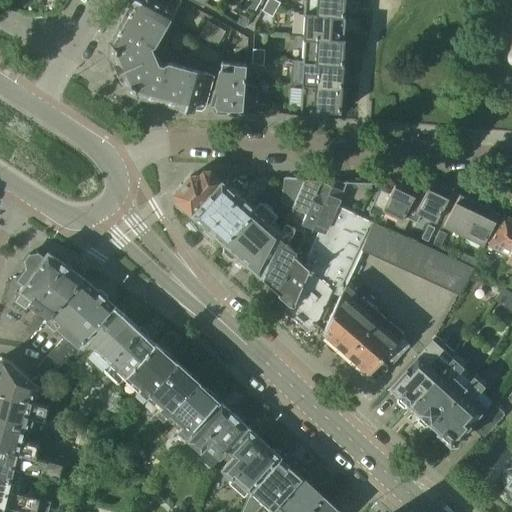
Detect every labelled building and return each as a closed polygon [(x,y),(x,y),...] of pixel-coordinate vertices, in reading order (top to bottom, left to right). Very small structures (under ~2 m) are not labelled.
[(156,44),(161,35),(180,0),(136,0),(114,39),(112,42),(111,54),(115,55),(127,85),(126,87),(137,94),(138,92),(142,93),(182,104),(181,105),(193,108),(202,109),(205,107),(214,74),(169,61),(164,65),(160,63),(152,46),(156,44)] [(254,13),(258,6),(248,0),(244,7),(254,13)] [(278,0),(269,0),(268,3),(278,9),(282,2),(278,0)] [(344,13),(345,0),(304,0),(304,12),(345,15),(346,13),(344,13)] [(274,16),(278,9),(268,3),(264,10),(274,16)] [(345,39),(345,37),(344,37),(345,15),(304,12),(304,14),(305,14),(303,36),(345,39)] [(205,23),(198,38),(217,48),(224,33),(205,23)] [(303,60),(344,63),(345,61),(343,61),(345,39),(303,36),(303,38),(305,38),(303,60)] [(254,48),(253,56),(265,57),(266,49),(254,48)] [(265,57),(253,56),(253,63),(265,64),(265,57)] [(303,84),(343,87),(343,86),(343,87),(344,63),(303,60),(303,62),(304,62),(303,84)] [(212,103),(216,109),(243,112),(243,104),(258,105),(259,86),(245,85),(246,63),(223,61),(212,103)] [(328,118),(329,111),(341,112),(343,87),(303,84),(303,85),(302,85),(300,116),(328,118)] [(174,193),(175,199),(192,214),(222,182),(222,181),(211,170),(204,169),(203,171),(203,172),(201,175),(200,174),(199,175),(197,174),(197,175),(192,175),(191,174),(190,176),(190,177),(176,192),(175,191),(174,193)] [(282,201),(293,206),(304,179),(285,176),(282,201)] [(302,225),(307,213),(321,180),(304,179),(293,206),(283,229),(280,236),(263,277),(278,291),(293,258),(295,255),(297,251),(289,244),(295,229),(304,232),(304,231),(304,226),(302,225)] [(347,181),(321,180),(307,213),(302,225),(304,226),(320,231),(325,232),(338,203),(347,181)] [(222,182),(192,214),(223,242),(258,204),(251,199),(248,202),(239,194),(237,196),(222,182)] [(410,205),(417,191),(420,185),(395,183),(391,193),(381,188),(373,204),(399,217),(395,225),(405,230),(410,219),(405,216),(408,209),(410,205)] [(429,185),(424,195),(417,191),(410,205),(408,209),(405,216),(410,219),(417,223),(423,211),(438,219),(454,187),(429,185)] [(459,194),(459,196),(446,222),(466,232),(480,203),(460,193),(459,194)] [(258,204),(223,242),(224,242),(223,245),(223,250),(231,257),(238,257),(239,256),(263,277),(280,236),(283,229),(275,222),(271,226),(269,224),(277,215),(262,201),(259,204),(258,204)] [(354,266),(364,247),(376,221),(338,203),(325,232),(320,231),(304,264),(295,255),(293,258),(278,291),(314,323),(331,288),(342,294),(351,273),(354,266)] [(480,203),(466,232),(486,242),(500,213),(480,203)] [(510,253),(511,248),(511,217),(504,213),(489,243),(490,244),(487,247),(491,249),(493,246),(510,253)] [(392,229),(376,221),(364,247),(459,291),(474,267),(473,267),(460,260),(392,229)] [(422,238),(428,241),(435,227),(429,224),(422,238)] [(447,233),(440,230),(434,243),(441,247),(447,233)] [(26,306),(31,301),(49,316),(83,277),(48,252),(44,256),(39,251),(29,253),(24,260),(26,268),(19,278),(26,284),(15,297),(26,306)] [(460,260),(473,267),(474,267),(476,260),(463,253),(460,260)] [(371,291),(351,273),(342,294),(324,332),(378,380),(409,344),(400,336),(404,333),(364,298),(371,291)] [(115,306),(83,277),(49,316),(45,320),(55,329),(59,326),(70,336),(61,347),(57,345),(55,346),(35,368),(41,373),(33,382),(35,384),(41,389),(49,380),(79,346),(115,306)] [(122,312),(115,306),(79,346),(82,349),(88,342),(95,349),(91,353),(107,366),(141,328),(123,311),(122,312)] [(120,384),(129,374),(156,343),(149,337),(149,336),(141,328),(107,366),(113,372),(110,375),(120,384)] [(403,403),(410,403),(411,404),(450,361),(454,357),(457,353),(446,344),(443,347),(432,337),(390,385),(397,391),(398,398),(403,403)] [(171,356),(156,343),(129,374),(143,387),(137,394),(145,401),(151,394),(179,363),(171,356)] [(454,357),(450,361),(411,404),(418,410),(419,417),(425,422),(431,422),(432,423),(471,380),(460,370),(464,365),(454,357)] [(1,359),(0,362),(0,393),(31,401),(35,384),(33,382),(10,361),(1,359)] [(167,409),(195,378),(179,363),(151,394),(160,402),(153,409),(161,416),(167,409)] [(475,375),(471,380),(432,423),(439,429),(437,432),(450,443),(450,442),(457,442),(460,439),(458,437),(467,427),(482,441),(505,414),(490,401),(490,400),(479,390),(485,384),(475,375)] [(172,453),(219,400),(198,382),(199,381),(198,380),(195,378),(167,409),(183,424),(166,443),(166,448),(172,453)] [(0,393),(0,420),(24,427),(27,414),(45,419),(49,405),(31,401),(0,393)] [(175,454),(180,459),(188,450),(187,447),(191,443),(200,452),(197,455),(211,468),(218,460),(249,426),(222,402),(175,454)] [(0,448),(35,458),(39,443),(21,438),(24,427),(0,420),(0,448)] [(281,456),(258,435),(260,432),(251,424),(249,426),(218,460),(224,466),(222,469),(233,479),(236,476),(251,490),(281,456)] [(104,446),(116,457),(123,449),(111,438),(104,446)] [(0,448),(0,478),(9,481),(13,468),(58,479),(62,465),(35,458),(0,448)] [(303,476),(302,475),(304,473),(303,467),(298,462),(292,462),(290,464),(281,456),(251,490),(241,511),(253,511),(256,509),(259,511),(270,511),(280,502),(303,476)] [(504,490),(505,496),(511,501),(511,500),(511,466),(509,467),(507,468),(505,469),(504,470),(503,472),(503,474),(503,476),(503,478),(504,480),(505,482),(506,483),(508,484),(504,490)] [(280,502),(291,511),(308,511),(324,495),(303,476),(280,502)] [(9,481),(0,478),(0,504),(28,511),(35,511),(39,500),(23,496),(25,485),(9,481)] [(341,511),(324,495),(308,511),(341,511)]
